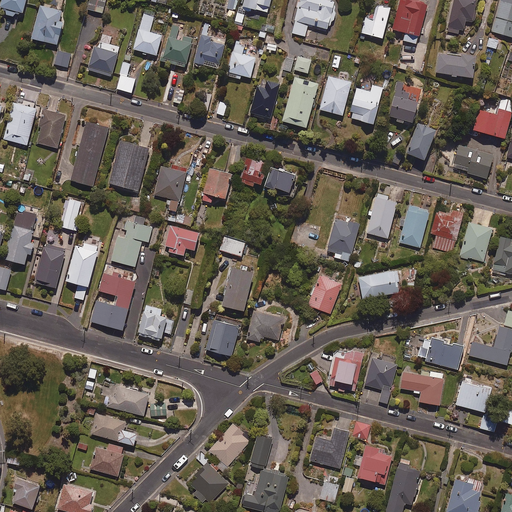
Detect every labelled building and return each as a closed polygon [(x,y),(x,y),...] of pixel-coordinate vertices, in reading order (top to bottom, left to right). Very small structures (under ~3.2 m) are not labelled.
[(2,0),(1,6),(4,7),(3,8),(8,10),(7,14),(16,16),(16,13),(21,14),(21,12),(24,13),(27,0),(2,0)] [(105,0),(91,0),(89,10),(102,13),(105,0)] [(235,0),(227,0),(225,8),(233,10),(235,0)] [(270,0),(243,0),(242,6),(267,12),(270,0)] [(333,0),(298,0),(291,32),(304,35),(307,24),(326,29),(329,20),(333,21),(335,13),(331,13),(334,0),(333,0)] [(405,33),(403,41),(417,45),(427,3),(416,0),(399,0),(392,29),(405,33)] [(474,22),(477,0),(452,0),(447,32),(458,34),(459,29),(464,30),(465,20),(474,22)] [(511,0),(500,0),(491,31),(511,37),(511,0)] [(62,11),(40,5),(30,37),(56,45),(62,22),(59,21),(62,11)] [(390,8),(378,5),(374,19),(365,17),(360,32),(382,38),(390,8)] [(154,16),(144,13),(133,49),(156,55),(162,36),(149,32),(154,16)] [(244,14),(236,13),(235,23),(242,24),(244,14)] [(185,67),(193,38),(177,34),(179,27),(171,25),(161,60),(185,67)] [(111,37),(101,34),(98,48),(94,46),(88,70),(112,76),(119,47),(109,44),(111,37)] [(225,41),(201,34),(193,63),(218,69),(225,41)] [(487,46),(490,47),(489,52),(494,53),(495,48),(496,49),(498,40),(489,38),(487,46)] [(244,46),(235,43),(226,75),(239,79),(240,75),(250,78),(255,58),(242,54),(244,46)] [(71,54),(57,50),(53,64),(67,67),(71,54)] [(460,56),(439,53),(436,72),(472,77),(475,56),(461,54),(460,56)] [(293,59),(285,57),(281,74),(289,76),(293,59)] [(311,60),(297,57),(294,70),(308,73),(311,60)] [(130,64),(123,62),(116,89),(131,93),(134,79),(127,77),(130,64)] [(352,83),(329,76),(319,109),(341,116),(352,83)] [(318,84),(294,77),(282,121),(306,128),(318,84)] [(270,120),(281,83),(266,79),(264,86),(258,84),(249,114),(270,120)] [(404,83),(398,81),(388,115),(411,122),(417,103),(407,99),(409,93),(401,91),(404,83)] [(356,88),(350,111),(353,112),(351,118),(373,124),(383,88),(372,85),(370,92),(356,88)] [(511,112),(511,100),(502,98),(496,115),(479,109),(472,129),(503,139),(511,112)] [(39,108),(16,101),(4,137),(28,145),(39,108)] [(227,104),(220,102),(216,113),(223,116),(227,104)] [(68,114),(44,108),(39,126),(42,126),(38,142),(59,148),(68,114)] [(110,125),(83,119),(69,178),(95,185),(110,125)] [(436,130),(418,123),(406,153),(424,160),(436,130)] [(150,147),(119,139),(108,180),(139,189),(150,147)] [(493,156),(458,144),(451,166),(486,178),(493,156)] [(402,154),(394,152),(391,162),(399,164),(402,154)] [(267,165),(247,158),(239,181),(253,186),(254,182),(260,185),(267,165)] [(187,168),(173,164),(171,169),(161,166),(154,195),(171,199),(168,210),(176,212),(187,168)] [(269,167),(264,186),(273,189),(274,187),(290,192),(295,174),(269,167)] [(231,174),(209,168),(201,200),(211,202),(213,196),(225,199),(231,174)] [(388,196),(377,193),(366,233),(387,238),(397,203),(387,200),(388,196)] [(81,201),(67,199),(62,227),(76,229),(81,201)] [(400,225),(403,226),(399,242),(420,248),(429,211),(409,205),(405,220),(401,219),(400,225)] [(451,214),(438,210),(432,232),(436,234),(433,247),(452,253),(463,213),(452,210),(451,214)] [(150,242),(154,227),(144,224),(146,217),(133,214),(131,221),(125,219),(120,236),(119,235),(112,260),(137,266),(144,240),(150,242)] [(192,218),(177,214),(175,222),(190,226),(192,218)] [(359,225),(335,218),(327,248),(336,250),(334,257),(349,261),(359,225)] [(32,241),(36,225),(15,219),(4,257),(26,264),(29,253),(32,254),(36,242),(32,241)] [(492,228),(468,222),(460,255),(483,262),(492,228)] [(198,230),(170,224),(164,251),(183,256),(185,248),(194,250),(198,230)] [(213,236),(210,249),(233,256),(236,243),(213,236)] [(511,241),(510,241),(511,239),(500,236),(492,269),(511,273),(511,241)] [(67,249),(45,243),(35,282),(57,287),(67,249)] [(100,247),(85,243),(84,247),(76,245),(67,280),(79,284),(75,297),(86,300),(100,247)] [(239,309),(249,271),(226,265),(216,303),(239,309)] [(0,287),(7,290),(12,270),(0,266),(0,287)] [(124,329),(138,280),(131,279),(133,273),(109,266),(107,273),(105,272),(100,290),(119,295),(116,305),(98,300),(92,321),(124,329)] [(401,292),(397,270),(358,277),(362,300),(401,292)] [(342,283),(318,274),(307,305),(330,314),(342,283)] [(193,291),(186,289),(183,303),(190,304),(193,291)] [(161,309),(145,305),(137,334),(160,341),(162,332),(171,334),(174,320),(159,316),(161,309)] [(283,318),(252,311),(246,339),(259,342),(261,336),(278,340),(283,318)] [(239,327),(213,320),(206,349),(231,356),(239,327)] [(511,346),(511,329),(499,326),(493,347),(473,342),(469,355),(507,365),(511,346)] [(431,338),(425,361),(457,369),(463,346),(451,343),(450,345),(443,343),(444,341),(431,338)] [(346,352),(335,350),(328,385),(340,388),(339,391),(343,392),(344,389),(355,391),(363,354),(347,350),(346,352)] [(379,402),(388,404),(392,391),(390,390),(397,365),(372,358),(364,385),(382,390),(379,402)] [(322,381),(316,370),(310,374),(316,384),(322,381)] [(429,377),(403,372),(400,388),(421,392),(419,402),(439,405),(445,374),(430,371),(429,377)] [(491,388),(462,381),(456,405),(485,412),(491,388)] [(151,393),(105,382),(100,404),(146,415),(151,393)] [(167,415),(166,402),(151,403),(152,416),(167,415)] [(96,408),(87,405),(85,411),(94,414),(96,408)] [(128,421),(97,413),(91,433),(136,445),(139,433),(125,429),(128,421)] [(498,418),(483,414),(480,428),(494,432),(498,418)] [(371,426),(357,421),(352,435),(367,439),(371,426)] [(251,440),(232,423),(208,451),(227,467),(251,440)] [(349,432),(334,428),(330,441),(317,438),(311,460),(340,468),(349,432)] [(272,439),(257,435),(249,465),(264,469),(272,439)] [(91,444),(79,440),(77,447),(88,451),(91,444)] [(124,447),(110,443),(108,449),(97,446),(91,468),(119,476),(125,454),(122,453),(124,447)] [(384,450),(366,445),(363,456),(356,455),(354,464),(361,466),(358,478),(385,485),(393,456),(383,454),(384,450)] [(229,483),(207,462),(188,483),(198,492),(195,494),(208,506),(229,483)] [(409,465),(399,463),(385,511),(402,511),(405,503),(412,505),(419,481),(422,482),(424,473),(408,468),(409,465)] [(279,511),(288,476),(261,469),(254,496),(243,494),(240,505),(268,511),(279,511)] [(350,492),(355,477),(346,474),(341,489),(350,492)] [(42,485),(20,478),(12,501),(35,508),(42,485)] [(467,478),(466,482),(455,479),(446,511),(478,511),(480,502),(477,501),(482,482),(467,478)] [(324,482),(319,498),(334,502),(339,486),(324,482)] [(95,491),(65,483),(59,508),(69,511),(68,511),(92,511),(94,504),(91,503),(95,491)] [(511,511),(511,494),(506,493),(500,511),(511,511)]
